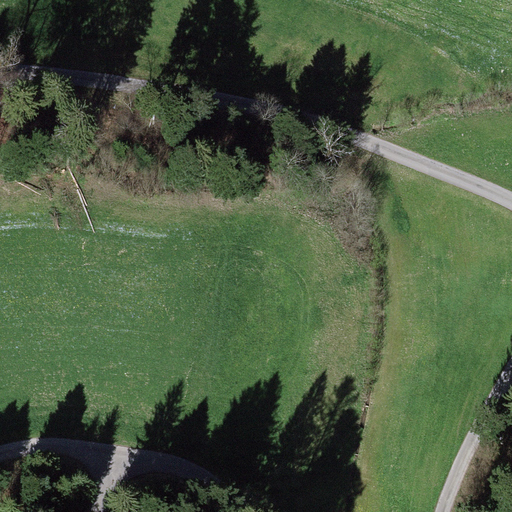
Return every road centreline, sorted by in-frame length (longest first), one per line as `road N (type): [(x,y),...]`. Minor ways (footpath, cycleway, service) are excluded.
road 1 (unclassified): [(0,70),(94,79),(308,121),(511,205)]
road 2 (unclassified): [(511,367),(446,511)]
road 3 (unclassified): [(241,511),(196,472),(117,451)]
